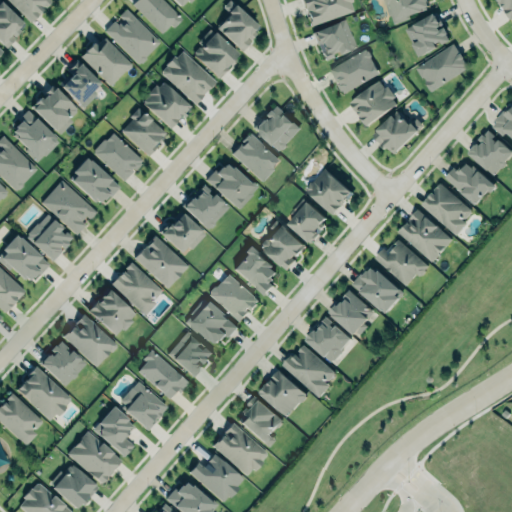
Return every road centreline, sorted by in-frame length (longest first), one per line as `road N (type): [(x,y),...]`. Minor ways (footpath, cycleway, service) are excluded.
road 1 (residential): [(506,63),(112,511)]
road 2 (residential): [(287,51),(0,359)]
road 3 (residential): [(270,0),(317,112),(391,195)]
road 4 (tertiary): [(511,373),(396,453),(339,511)]
road 5 (residential): [(0,94),(91,0)]
